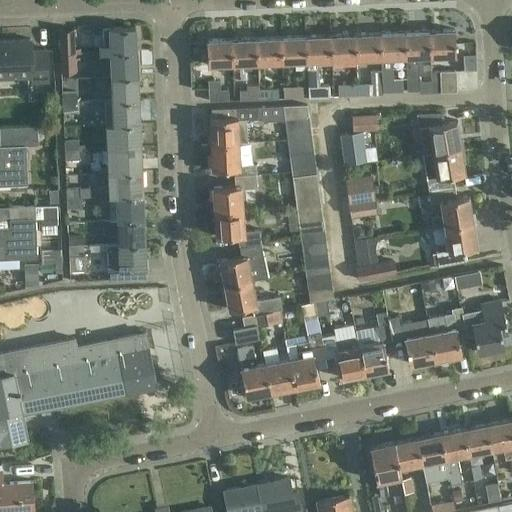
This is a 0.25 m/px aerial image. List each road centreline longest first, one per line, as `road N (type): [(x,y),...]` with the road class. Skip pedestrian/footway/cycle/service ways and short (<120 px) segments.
road 1 (residential): [(216,435),(181,220),(167,6)]
road 2 (residential): [(216,435),(511,375)]
road 3 (residential): [(511,232),(494,105),(493,0)]
road 4 (residential): [(74,511),(77,469),(216,435)]
road 5 (track): [(511,254),(343,287)]
road 6 (residential): [(0,10),(167,6)]
road 7 (residential): [(167,6),(325,0)]
